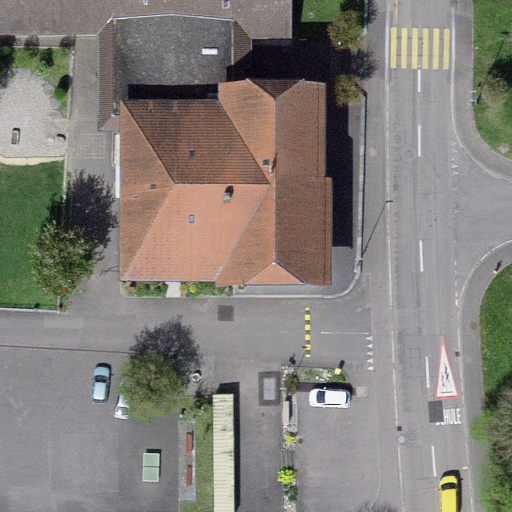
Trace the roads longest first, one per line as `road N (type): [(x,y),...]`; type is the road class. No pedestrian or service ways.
road 1 (residential): [(0,326),(429,351)]
road 2 (tertiary): [(425,218),(425,0)]
road 3 (tertiary): [(438,511),(429,351)]
road 4 (tertiary): [(429,351),(425,218)]
